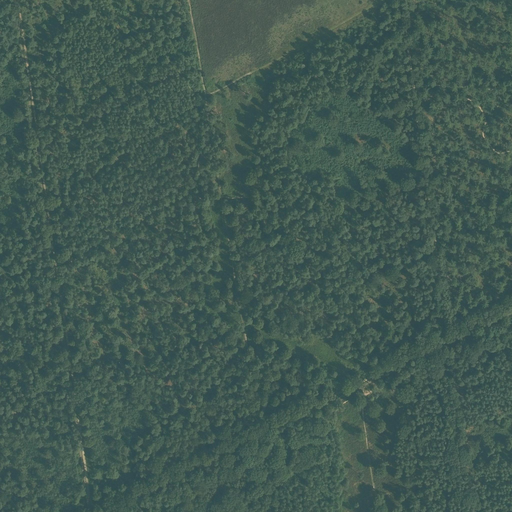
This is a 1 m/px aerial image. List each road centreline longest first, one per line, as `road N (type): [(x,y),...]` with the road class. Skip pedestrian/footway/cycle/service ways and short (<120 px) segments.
road 1 (track): [(77,511),(511,297)]
road 2 (track): [(273,511),(206,96)]
road 3 (track): [(385,0),(206,96)]
